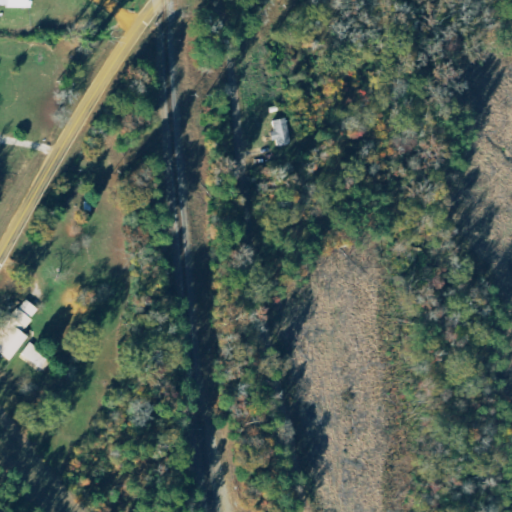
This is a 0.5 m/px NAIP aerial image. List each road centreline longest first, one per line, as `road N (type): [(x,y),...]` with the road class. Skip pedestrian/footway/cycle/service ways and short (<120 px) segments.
road 1 (residential): [(287,511),(220,63),(185,32)]
road 2 (secondary): [(159,0),(0,258)]
